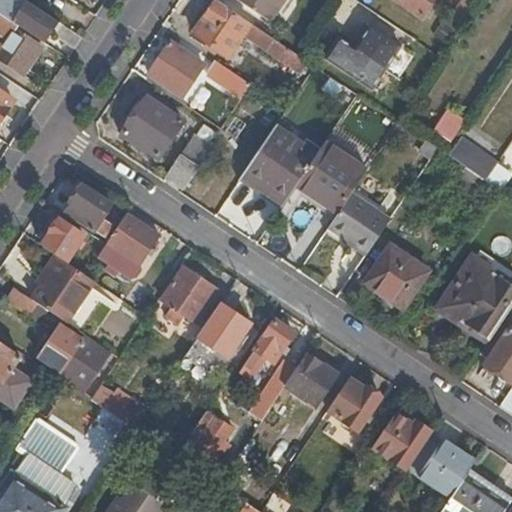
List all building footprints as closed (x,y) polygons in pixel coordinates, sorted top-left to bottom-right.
[(42,41),(57,21),(24,0),(0,0),(0,13),(17,25),(42,41)] [(283,0),(239,0),(270,20),(283,0)] [(395,0),(423,19),(436,0),(395,0)] [(462,28),(481,0),(466,0),(452,22),(462,28)] [(303,59),(217,1),(194,35),(228,58),(242,36),(300,75),(308,63),(303,59)] [(14,30),(17,25),(0,13),(0,35),(3,37),(8,40),(2,49),(0,51),(0,59),(20,73),(39,47),(14,30)] [(74,49),(82,37),(60,23),(52,35),(74,49)] [(398,80),(399,78),(414,57),(400,48),(402,46),(372,27),(359,47),(341,36),(326,60),(372,91),(385,71),(398,80)] [(182,97),(203,65),(170,43),(148,75),(182,97)] [(206,74),(241,98),(249,85),(215,62),(206,74)] [(403,81),(399,78),(398,80),(379,107),(396,119),(427,72),(415,64),(403,81)] [(0,118),(12,100),(0,92),(0,118)] [(158,158),(182,122),(147,99),(123,135),(158,158)] [(452,142),(465,123),(449,112),(436,132),(452,142)] [(274,130),(244,174),(285,202),(293,191),(296,186),(316,158),(274,130)] [(462,157),(474,141),(465,134),(454,152),(462,157)] [(184,190),(212,150),(193,137),(166,177),(184,190)] [(430,161),(438,150),(425,141),(418,153),(430,161)] [(316,158),(296,186),(337,215),(351,195),(366,172),(324,144),(316,158)] [(511,157),(504,153),(487,179),(496,184),(511,159),(511,157)] [(477,176),(466,168),(460,176),(472,184),(477,176)] [(244,174),(240,181),(281,208),(285,202),(244,174)] [(95,230),(112,205),(82,186),(71,203),(73,205),(68,212),(95,230)] [(296,186),(293,191),(334,220),(337,215),(296,186)] [(337,215),(327,231),(365,257),(390,220),(351,195),(337,215)] [(127,215),(107,245),(99,258),(113,266),(109,270),(121,278),(124,274),(134,274),(140,266),(140,264),(158,236),(127,215)] [(69,262),(85,237),(59,221),(44,245),(69,262)] [(403,309),(428,271),(390,245),(365,284),(379,294),(376,300),(389,309),(393,303),(403,309)] [(40,305),(71,325),(99,284),(86,276),(60,258),(48,277),(52,280),(46,291),(37,303),(40,305)] [(502,324),(511,309),(511,287),(473,262),(442,309),(490,341),(502,324)] [(195,323),(217,291),(184,268),(162,301),(174,309),(169,317),(181,326),(187,318),(195,323)] [(41,288),(46,291),(52,280),(48,277),(41,288)] [(37,303),(14,288),(5,301),(31,318),(40,305),(37,303)] [(221,303),(198,337),(228,357),(250,324),(221,303)] [(294,333),(275,320),(241,371),(253,379),(268,359),(274,362),(294,333)] [(490,341),(478,359),(485,364),(508,328),(502,324),(490,341)] [(61,373),(57,376),(83,394),(111,352),(85,336),(82,340),(61,326),(40,358),(61,373)] [(511,331),(508,328),(485,364),(511,381),(511,331)] [(30,382),(11,369),(19,357),(0,344),(0,397),(13,407),(30,382)] [(297,368),(295,372),(309,382),(300,396),(316,407),(338,375),(307,353),(297,368)] [(261,397),(273,404),(295,372),(297,368),(286,360),(261,397)] [(350,379),(329,411),(359,432),(382,398),(366,387),(364,389),(350,379)] [(105,383),(92,400),(135,430),(147,412),(105,383)] [(511,387),(499,407),(511,416),(511,387)] [(251,412),(262,420),(273,404),(261,397),(251,412)] [(307,421),(317,428),(327,414),(316,407),(307,421)] [(207,412),(177,457),(202,474),(232,429),(207,412)] [(405,470),(431,431),(415,421),(413,425),(398,415),(375,449),(405,470)] [(0,511),(58,511),(65,503),(73,491),(56,480),(76,450),(33,421),(13,452),(18,455),(5,473),(11,476),(0,491),(0,511)] [(469,471),(475,461),(444,439),(419,477),(450,499),(466,475),(469,471)] [(174,480),(156,468),(142,489),(133,482),(121,498),(117,496),(106,511),(167,511),(171,508),(160,501),(174,480)] [(450,499),(441,511),(504,511),(508,507),(509,504),(487,490),(466,475),(450,499)] [(239,485),(231,494),(237,497),(245,503),(252,494),(239,485)] [(487,490),(509,504),(511,500),(511,498),(490,485),(487,490)] [(73,491),(65,503),(70,506),(78,494),(73,491)] [(258,511),(245,503),(237,497),(233,503),(242,509),(239,511),(258,511)]
